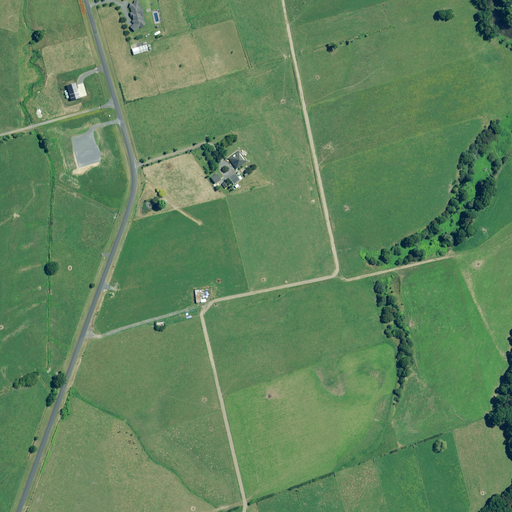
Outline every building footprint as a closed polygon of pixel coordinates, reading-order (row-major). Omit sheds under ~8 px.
[(140,15),(143,14),(142,9),(139,10),(138,7),(138,1),(134,1),(133,4),(129,4),(129,7),(130,7),(129,9),(131,10),(131,12),(130,13),(131,17),(132,17),(133,20),(131,22),(133,24),(129,27),(134,32),(139,27),(141,28),(145,24),(141,20),(143,18),(140,16),(140,15)] [(148,51),(147,45),(137,47),(139,53),(148,51)] [(246,161),(239,151),(228,159),(236,169),(246,161)] [(221,179),(216,174),(211,178),(215,184),(221,179)] [(239,180),(235,174),(229,179),(233,185),(239,180)]
